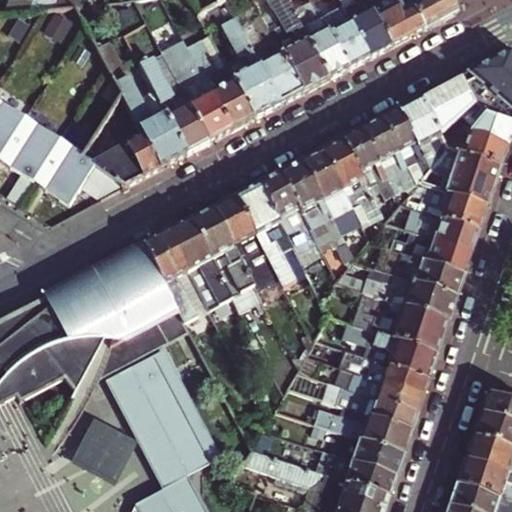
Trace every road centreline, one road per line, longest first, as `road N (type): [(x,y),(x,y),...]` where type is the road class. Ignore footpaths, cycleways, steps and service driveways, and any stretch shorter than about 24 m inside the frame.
road 1 (residential): [(511,22),(61,259)]
road 2 (residential): [(511,214),(415,511)]
